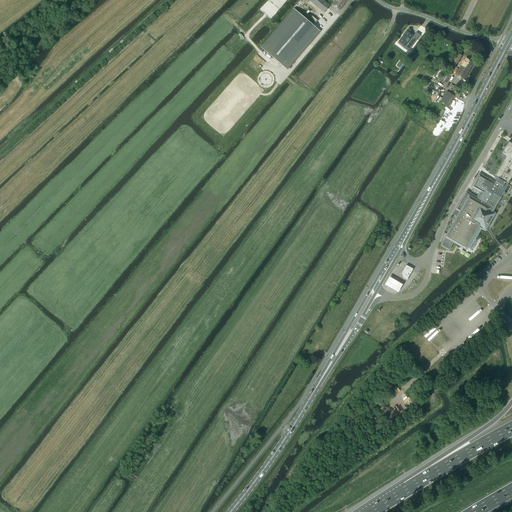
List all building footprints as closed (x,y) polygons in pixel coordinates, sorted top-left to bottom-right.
[(309,0),(309,1),(324,12),(330,5),(322,0),(309,0)] [(348,1),(346,0),(336,0),(332,5),(339,11),(348,1)] [(294,10),(262,48),(287,69),(319,31),(294,10)] [(398,42),(397,44),(398,44),(399,43),(400,42),(405,46),(409,50),(417,40),(413,37),(413,36),(407,31),(406,31),(398,42)] [(446,73),(450,76),(462,56),(458,54),(457,53),(456,56),(446,73)] [(464,80),(474,63),(466,58),(456,75),(464,80)] [(445,84),(450,76),(443,72),(438,80),(445,84)] [(440,102),(447,107),(454,96),(446,91),(440,102)] [(511,144),(508,142),(501,155),(505,158),(494,177),(497,178),(495,183),(495,184),(479,175),(472,187),(481,192),(477,199),(466,192),(457,209),(461,212),(442,245),(448,249),(453,240),(460,244),(469,250),(477,237),(482,228),(485,229),(487,227),(487,226),(493,216),(490,214),(500,197),(501,195),(502,196),(504,192),(503,191),(507,184),(511,175),(511,144)] [(402,273),(403,278),(407,280),(413,269),(406,265),(402,273)] [(394,280),(389,277),(385,285),(389,288),(398,293),(399,291),(403,285),(394,280)]
